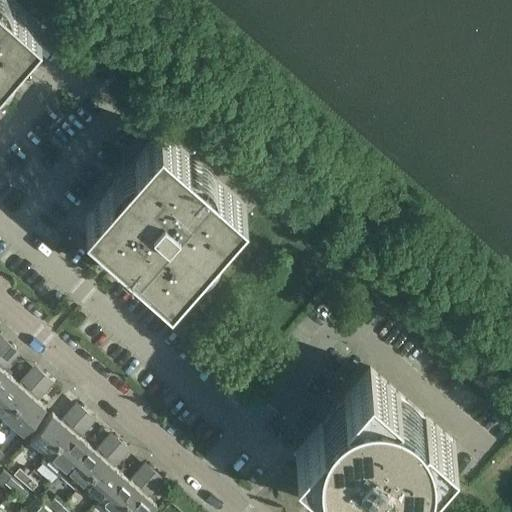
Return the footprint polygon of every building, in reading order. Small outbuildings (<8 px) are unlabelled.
[(0,0),(0,71),(41,25),(12,0),(0,0)] [(162,131),(85,217),(171,292),(246,206),(162,131)] [(0,388),(11,376),(4,369),(7,365),(0,358),(0,388)] [(335,406),(332,408),(330,410),(326,415),(325,418),(324,420),(320,426),(295,455),(324,480),(325,482),(329,488),(330,489),(333,492),(335,494),(337,496),(340,498),(345,501),(347,502),(349,503),(359,511),(395,511),(407,499),(409,498),(411,496),(413,495),(416,492),(419,489),(423,484),(424,483),(427,477),(429,475),(455,445),(370,370),(344,399),(341,400),(339,402),(335,406)] [(0,388),(0,409),(6,416),(32,387),(22,378),(19,383),(11,376),(0,388)] [(6,416),(24,431),(46,406),(37,399),(41,395),(32,387),(6,416)] [(30,437),(48,453),(73,424),(63,415),(60,419),(52,412),(30,437)] [(48,453),(65,468),(87,443),(79,436),(83,432),(73,424),(48,453)] [(65,468),(82,483),(108,454),(98,445),(94,449),(87,443),(65,468)] [(82,483),(99,498),(121,473),(114,466),(117,462),(108,454),(82,483)] [(14,473),(23,481),(28,475),(19,467),(14,473)] [(16,481),(3,470),(1,468),(0,468),(0,482),(2,485),(5,482),(10,487),(16,481)] [(99,498),(114,511),(116,511),(142,484),(132,475),(129,479),(121,473),(99,498)] [(23,481),(32,489),(38,483),(28,475),(23,481)] [(16,481),(10,487),(23,498),(29,492),(16,481)] [(142,484),(116,511),(148,511),(156,504),(147,496),(151,492),(142,484)] [(48,503),(57,511),(63,505),(54,497),(48,503)]
